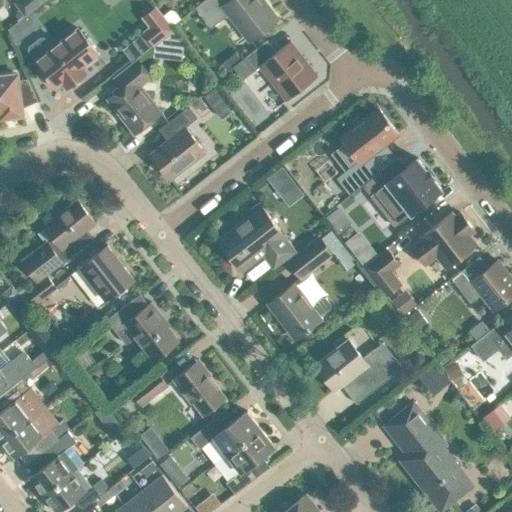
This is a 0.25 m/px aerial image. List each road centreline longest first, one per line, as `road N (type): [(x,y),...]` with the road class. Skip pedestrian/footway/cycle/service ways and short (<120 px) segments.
road 1 (residential): [(162,232),(319,443)]
road 2 (residential): [(355,81),(162,232)]
road 3 (residential): [(511,231),(395,83),(376,73),(355,81)]
road 4 (residential): [(0,182),(40,155),(80,154),(102,165),(162,232)]
